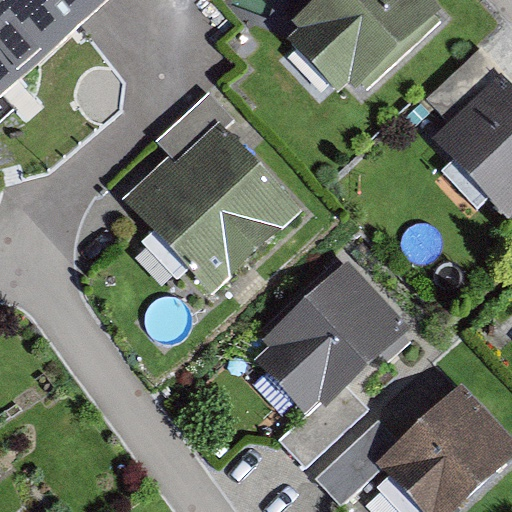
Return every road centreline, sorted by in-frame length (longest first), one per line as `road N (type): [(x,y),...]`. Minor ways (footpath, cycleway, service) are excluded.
road 1 (residential): [(9,244),(205,511)]
road 2 (residential): [(132,14),(186,85),(9,244)]
